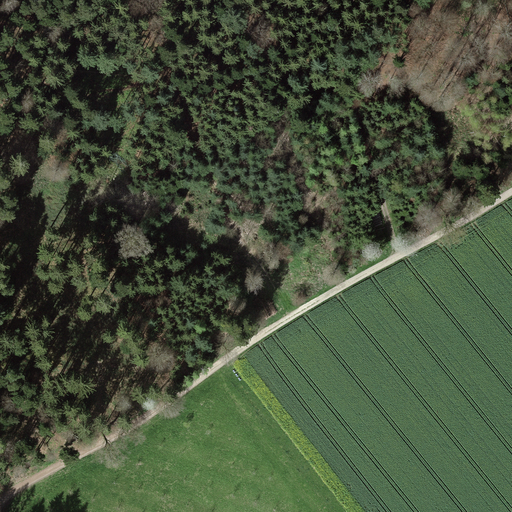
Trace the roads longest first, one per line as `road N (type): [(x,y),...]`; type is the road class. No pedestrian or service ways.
road 1 (track): [(0,497),(511,180)]
road 2 (track): [(396,252),(328,0)]
